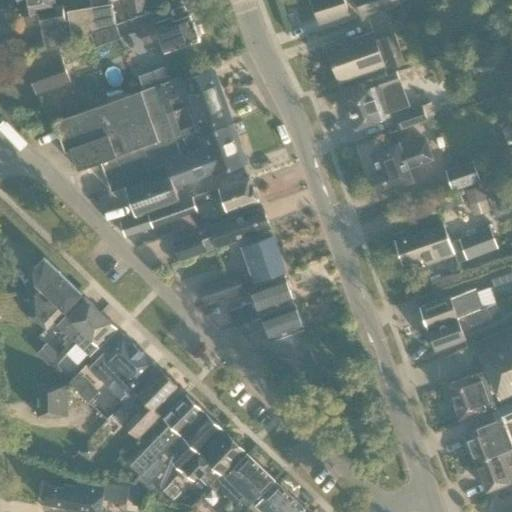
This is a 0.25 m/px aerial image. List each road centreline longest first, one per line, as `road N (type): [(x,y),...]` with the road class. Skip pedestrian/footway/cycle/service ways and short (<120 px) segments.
road 1 (residential): [(431,500),(374,495),(0,138)]
road 2 (unclassified): [(431,500),(310,155),(245,0)]
